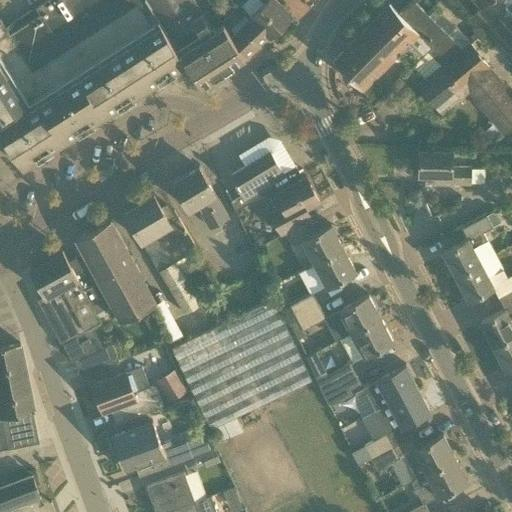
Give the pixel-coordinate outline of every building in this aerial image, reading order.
[(158,82),(157,79),(172,70),(173,72),(188,63),(182,55),(172,38),(146,0),(46,0),(36,7),(40,14),(10,34),(5,27),(0,18),(0,131),(23,168),(36,159),(35,156),(49,147),(51,150),(77,133),(75,131),(91,121),(92,124),(118,107),(116,105),(131,95),(133,98),(158,82)] [(224,47),(213,30),(194,0),(146,0),(172,38),(182,55),(188,63),(200,82),(204,83),(234,64),(224,47)] [(277,0),(262,0),(264,1),(251,14),(240,3),(222,20),(224,23),(245,57),(247,58),(270,36),(292,15),(277,0)] [(462,49),(415,1),(413,0),(412,0),(399,13),(390,3),(333,61),(362,89),(399,52),(425,78),(462,49)] [(474,0),(479,5),(482,8),(486,5),(491,0),(474,0)] [(507,51),(511,46),(511,32),(500,19),(499,20),(486,5),(482,8),(479,5),(472,12),(488,30),(507,51)] [(234,64),(244,57),(245,57),(224,23),(213,30),(224,47),(234,64)] [(511,124),(511,94),(469,43),(462,49),(425,78),(419,84),(442,112),(469,89),(504,132),(511,124)] [(284,172),(271,150),(231,174),(237,183),(235,184),(242,195),(231,201),(237,210),(303,170),(302,169),(298,171),(295,166),(296,166),(296,165),(284,172)] [(436,183),(470,183),(471,166),(452,166),(452,150),(420,150),(419,175),(436,176),(436,183)] [(228,216),(199,167),(173,183),(189,210),(199,204),(203,212),(201,213),(209,227),(228,216)] [(302,222),(297,213),(319,201),(306,176),(276,192),(283,205),(271,212),(282,233),(287,230),(302,222)] [(166,214),(154,194),(124,211),(184,313),(201,303),(176,260),(197,248),(174,209),(166,214)] [(456,275),(481,262),(482,261),(474,246),(487,240),(483,231),(493,226),(486,214),(462,227),(467,238),(443,251),(456,275)] [(316,232),(310,220),(312,219),(311,218),(302,222),(287,230),(294,244),(302,240),(315,263),(344,247),(331,224),(316,232)] [(153,304),(157,303),(111,219),(76,238),(83,253),(109,299),(114,309),(121,321),(153,304)] [(327,286),(356,270),(344,247),(315,263),(327,286)] [(38,299),(61,342),(62,341),(72,361),(75,359),(82,375),(119,360),(113,344),(99,350),(88,355),(76,333),(87,328),(101,320),(99,317),(92,304),(75,273),(83,269),(76,257),(69,261),(63,250),(61,250),(62,252),(32,268),(31,267),(30,267),(45,295),(38,299)] [(511,273),(507,277),(503,268),(489,276),(482,261),(481,262),(456,275),(469,299),(493,286),(499,297),(511,290),(511,273)] [(511,290),(499,297),(504,308),(480,321),(493,345),(511,334),(511,290)] [(296,317),(319,305),(313,292),(290,305),(291,308),(295,316),(296,317)] [(352,332),(381,317),(369,294),(339,309),(352,332)] [(102,299),(92,304),(99,317),(114,309),(109,299),(106,301),(104,298),(102,299)] [(212,427),(236,415),(312,379),(274,298),(172,346),(210,427),(212,427)] [(296,317),(303,330),(326,317),(319,305),(296,317)] [(295,316),(288,319),(289,321),(296,333),(303,330),(296,317),(295,316)] [(353,361),(364,356),(393,340),(381,317),(352,332),(341,338),(353,361)] [(511,334),(493,345),(506,369),(511,365),(511,334)] [(35,411),(20,343),(0,346),(0,417),(0,418),(2,418),(8,447),(39,441),(33,411),(35,411)] [(323,392),(357,374),(350,362),(317,380),(323,392)] [(418,387),(406,364),(363,386),(357,374),(323,392),(329,404),(340,399),(355,391),(358,396),(366,392),(376,409),(418,387)] [(138,368),(127,371),(92,384),(94,388),(92,390),(95,399),(98,399),(103,411),(111,408),(116,423),(164,405),(157,387),(152,384),(148,386),(143,370),(138,368)] [(182,380),(163,391),(169,402),(188,390),(182,380)] [(376,409),(388,432),(400,425),(401,425),(430,410),(418,387),(376,409)] [(162,443),(154,420),(112,436),(124,470),(136,466),(139,475),(193,455),(187,439),(172,444),(170,440),(162,443)] [(374,439),(365,444),(371,457),(394,445),(387,432),(388,432),(387,432),(374,439)] [(414,449),(404,455),(416,478),(455,456),(443,433),(414,449)] [(365,444),(352,451),(358,463),(371,457),(365,444)] [(394,445),(371,457),(378,469),(394,461),(400,457),(394,445)] [(428,501),(438,495),(468,480),(455,456),(416,478),(428,501)] [(156,511),(164,511),(195,501),(184,471),(146,485),(156,511)] [(43,511),(38,496),(40,496),(32,474),(0,486),(0,511),(43,511)] [(235,486),(224,490),(228,499),(238,495),(235,486)] [(199,511),(195,501),(164,511),(199,511)] [(429,511),(424,502),(405,511),(429,511)]
